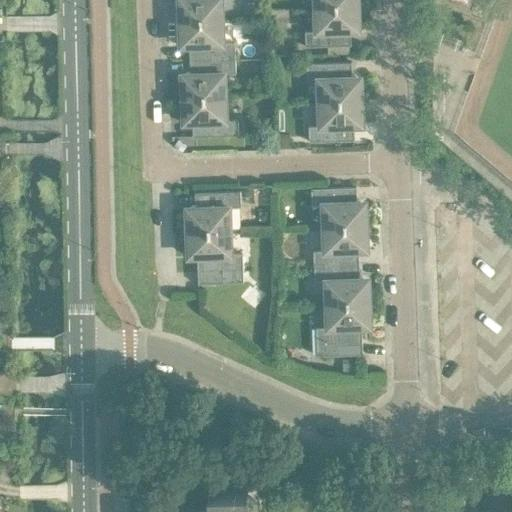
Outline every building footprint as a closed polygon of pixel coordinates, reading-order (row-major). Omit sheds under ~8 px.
[(178,0),(179,21),(222,19),(221,0),(178,0)] [(358,5),(315,7),(316,30),(305,30),(305,46),(351,45),(350,32),(352,32),(355,28),(355,26),(359,26),(358,5)] [(222,19),(179,21),(180,42),(184,42),(184,44),(187,47),(189,47),(190,59),(235,57),(235,42),(223,43),(222,19)] [(235,57),(190,59),(190,71),(188,71),(185,74),(185,76),(181,77),(182,98),(225,96),(224,73),(236,72),(235,57)] [(351,61),(306,63),(306,79),(318,78),(319,101),(362,100),(361,79),(357,79),(357,77),(354,74),(352,74),(351,61)] [(225,96),(182,98),(183,119),(187,118),(187,120),(190,123),(192,123),(192,136),(238,135),(237,119),(226,119),(225,96)] [(362,100),(319,101),(319,125),(308,125),(309,141),(354,139),(354,126),(356,126),(359,123),(359,121),(362,121),(362,100)] [(356,186),(311,188),(311,203),(322,203),(323,226),(366,225),(366,204),(362,204),(362,202),(358,199),(357,199),(356,186)] [(186,210),(187,231),(230,230),(229,206),(240,206),(240,190),(194,192),(195,205),(193,205),(190,208),(190,210),(186,210)] [(366,225),(323,226),(324,249),(313,250),(313,265),(359,263),(358,251),(360,251),(363,248),(363,246),(367,246),(366,225)] [(230,230),(187,231),(188,252),(192,252),(192,254),(195,257),(197,257),(198,283),(243,281),(242,253),(231,253),(230,230)] [(359,263),(313,265),(314,280),(325,280),(326,302),(369,300),(368,280),(365,280),(365,278),(361,275),(359,276),(359,263)] [(369,300),(326,302),(327,326),(316,327),(317,355),(362,354),(361,328),(363,328),(366,324),(366,322),(370,322),(369,300)] [(357,358),(343,358),(344,372),(357,372),(357,358)] [(248,511),(248,492),(208,493),(209,508),(179,509),(178,511),(248,511)]
